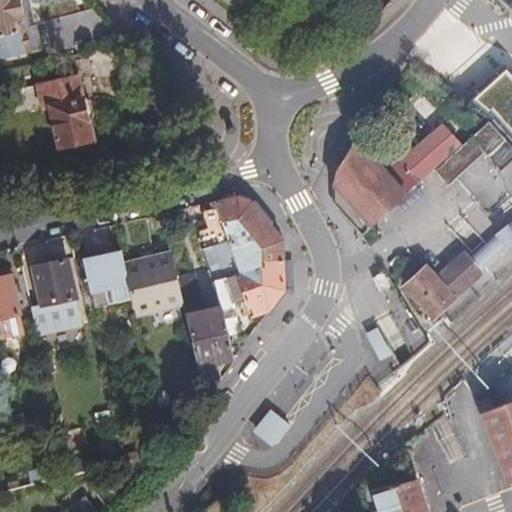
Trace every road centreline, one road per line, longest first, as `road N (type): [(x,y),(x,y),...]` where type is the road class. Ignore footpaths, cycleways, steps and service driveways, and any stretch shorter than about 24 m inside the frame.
road 1 (residential): [(0,234),(277,169)]
road 2 (tertiary): [(324,254),(321,307),(219,441)]
road 3 (tertiary): [(280,100),(381,54),(433,0)]
road 4 (residential): [(280,100),(151,0)]
